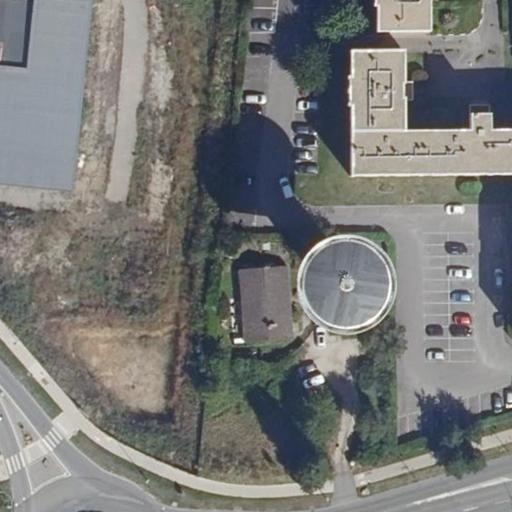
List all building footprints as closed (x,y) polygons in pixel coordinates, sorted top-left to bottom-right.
[(0,0),(0,187),(86,196),(105,0),(0,0)] [(429,0),(428,0),(373,0),(373,6),(376,6),(375,31),(429,32),(429,0)] [(511,129),(489,130),(489,115),(469,115),(468,130),(403,130),(403,100),(403,81),(402,52),(351,52),(350,78),(348,78),(348,105),(350,105),(351,175),(511,174),(511,129)] [(403,81),(403,100),(412,100),(411,82),(403,81)] [(469,115),(489,115),(490,105),(469,105),(469,115)] [(360,288),(361,285),(360,281),(359,278),(357,274),(355,272),(352,269),(349,267),(346,266),(342,266),(339,266),(335,267),(332,268),(329,270),(327,273),(325,276),(323,279),(323,283),(323,287),(323,290),(325,293),(327,297),(329,299),(332,301),(335,303),(339,303),(343,304),(346,303),(350,302),(353,300),(355,298),(358,295),(359,292),(360,288)] [(293,339),(287,268),(239,271),(245,342),(293,339)] [(79,280),(76,306),(108,310),(111,284),(79,280)]
